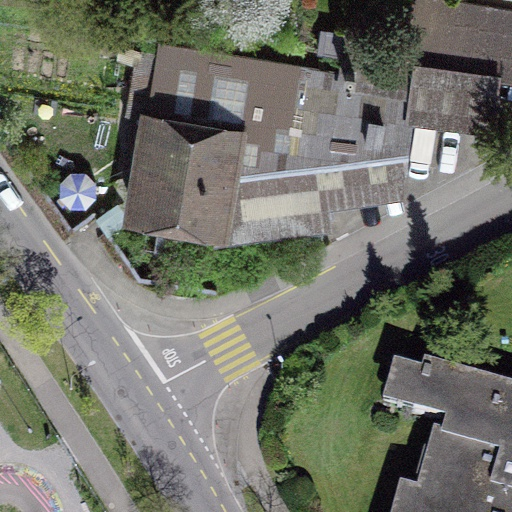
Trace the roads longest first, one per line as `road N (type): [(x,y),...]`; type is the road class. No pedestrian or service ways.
road 1 (residential): [(511,198),(226,347),(138,402)]
road 2 (tertiary): [(0,207),(138,402)]
road 3 (tertiary): [(138,402),(204,511)]
